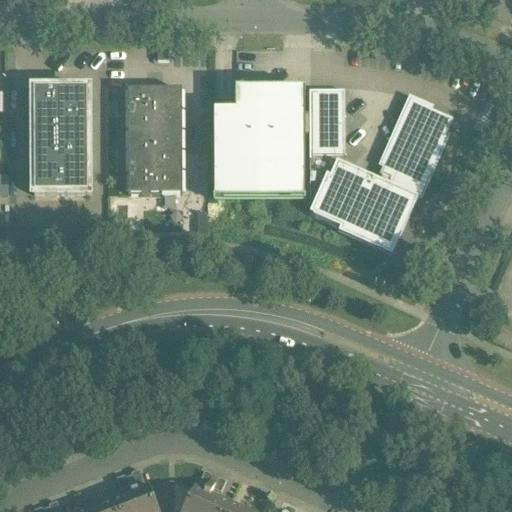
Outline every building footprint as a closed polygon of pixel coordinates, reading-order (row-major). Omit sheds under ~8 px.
[(157,53),(157,64),(169,64),(169,53),(157,53)] [(34,198),(88,198),(88,93),(33,94),(34,198)] [(182,93),(128,93),(128,197),(182,197),(182,93)] [(305,93),(237,94),(236,94),(236,115),(215,115),(214,115),(214,203),(305,202),(305,93)] [(309,94),(309,185),(309,218),(387,253),(403,216),(406,217),(409,217),(411,215),(453,122),(411,103),(377,183),(345,169),(344,93),(309,94)] [(157,511),(148,489),(146,490),(139,473),(132,475),(131,479),(127,480),(123,479),(117,481),(121,493),(129,490),(133,499),(100,511),(59,511),(57,505),(50,507),(49,510),(44,511),(43,511),(41,511),(37,511),(157,511)] [(194,491),(184,511),(228,511),(229,510),(209,501),(213,492),(221,495),(226,484),(219,481),(216,482),(211,480),(210,477),(204,474),(196,492),(194,491)]
